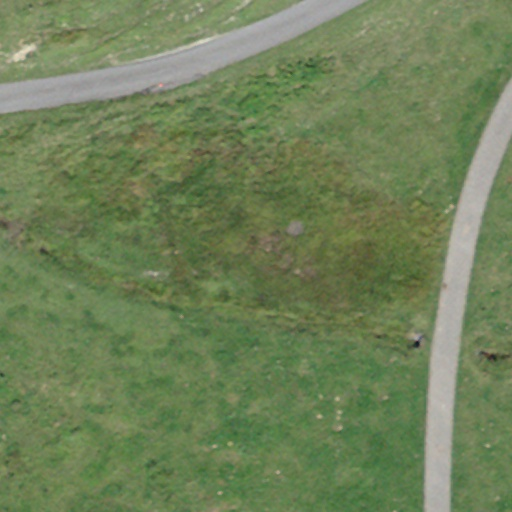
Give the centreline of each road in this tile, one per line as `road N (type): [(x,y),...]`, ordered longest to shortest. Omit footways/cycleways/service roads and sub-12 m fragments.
road 1 (track): [(511,117),(470,201),(445,357),(440,511)]
road 2 (track): [(0,94),(91,86),(327,0)]
